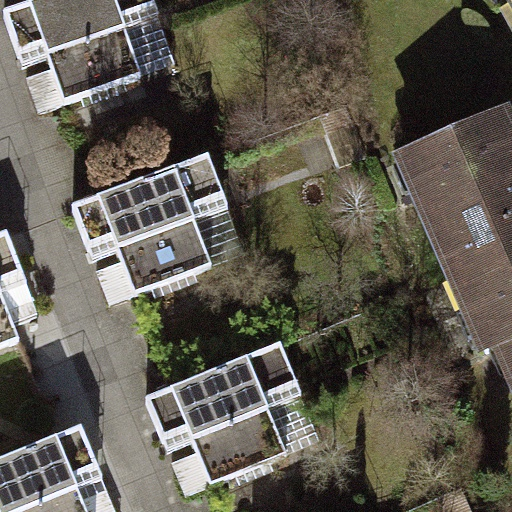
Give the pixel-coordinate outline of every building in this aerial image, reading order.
[(162,11),(157,0),(24,0),(3,8),(21,57),(24,65),(40,109),(64,100),(144,71),(179,59),(165,20),(162,11)] [(511,141),(501,114),(402,155),(483,350),(499,343),(511,338),(511,141)] [(190,211),(224,198),(207,156),(70,209),(86,250),(113,240),(135,297),(212,268),(190,211)] [(0,235),(0,349),(16,343),(0,302),(0,282),(20,275),(4,234),(0,235)] [(511,338),(499,343),(511,373),(511,338)] [(263,402),(297,389),(279,347),(143,404),(160,444),(187,433),(210,490),(287,458),(263,402)] [(0,461),(0,511),(84,511),(71,480),(98,469),(81,428),(0,461)]
